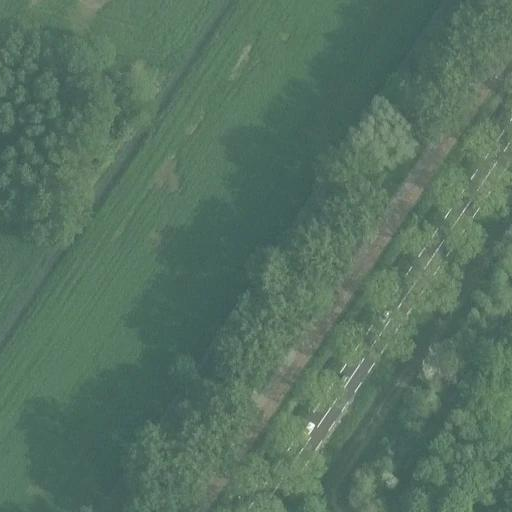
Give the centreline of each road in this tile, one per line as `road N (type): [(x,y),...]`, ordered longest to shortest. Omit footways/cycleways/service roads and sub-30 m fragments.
road 1 (tertiary): [(263,511),(511,140)]
road 2 (track): [(410,511),(411,477),(511,327)]
